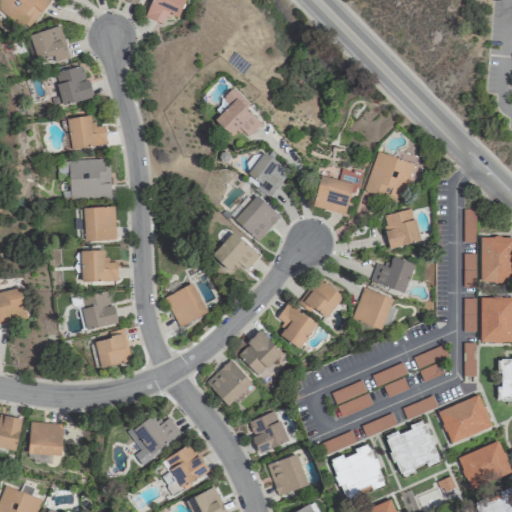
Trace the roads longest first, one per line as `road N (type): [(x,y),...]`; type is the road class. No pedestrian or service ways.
road 1 (residential): [(250,511),(224,442),(169,374),(145,319),(130,147),(106,32)]
road 2 (residential): [(309,242),(232,327),(169,374),(87,399),(0,388)]
road 3 (residential): [(511,199),(319,0)]
